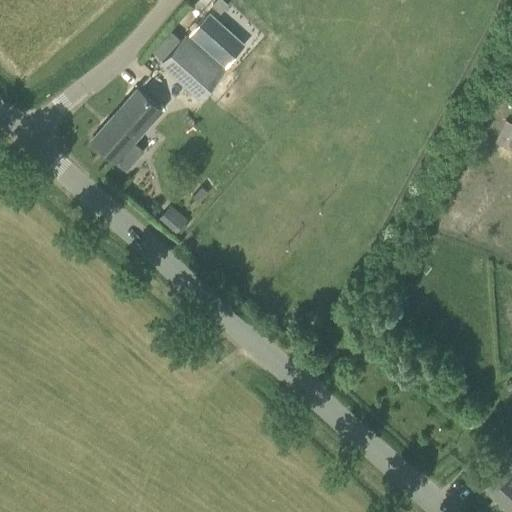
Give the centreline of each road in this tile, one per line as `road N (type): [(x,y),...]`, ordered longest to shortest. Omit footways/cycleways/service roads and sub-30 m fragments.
road 1 (unclassified): [(445,511),(29,138)]
road 2 (unclassified): [(29,138),(126,55),(171,0)]
